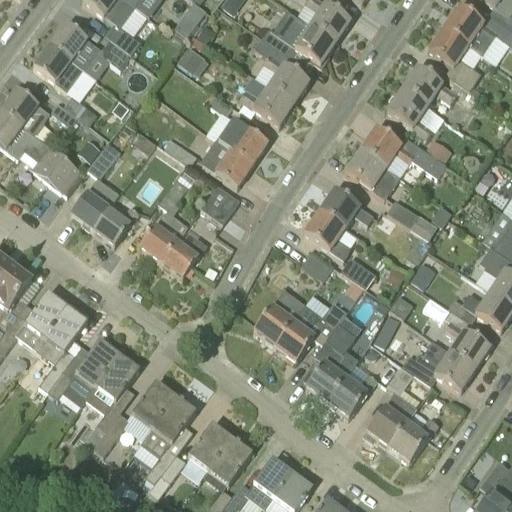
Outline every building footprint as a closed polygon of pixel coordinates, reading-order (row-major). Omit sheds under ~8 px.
[(131,12),(119,3),(115,0),(87,0),(81,9),(118,36),(134,14),(131,12)] [(115,0),(119,3),(131,12),(139,0),(115,0)] [(180,0),(192,8),(197,0),(180,0)] [(229,0),(220,13),(232,22),(239,12),(230,0),(229,0)] [(343,0),(361,12),(368,0),(343,0)] [(511,24),(509,22),(511,17),(511,0),(472,0),(492,14),(487,22),(511,39),(511,24)] [(308,33),(334,51),(348,30),(310,2),(304,11),(317,20),(308,33)] [(183,19),(196,29),(199,25),(204,18),(192,8),(186,16),(183,19)] [(511,39),(487,22),(482,30),(457,13),(442,35),(468,54),(481,63),(495,43),(511,54),(511,39)] [(308,33),(286,17),(271,39),(267,36),(261,45),(289,65),(294,56),(319,73),(334,51),(308,33)] [(48,53),(81,78),(92,65),(98,56),(64,30),(48,53)] [(209,48),(214,37),(204,32),(198,42),(209,48)] [(460,67),(468,54),(442,35),(427,58),(449,73),(444,82),(468,98),(480,81),(460,67)] [(283,74),(289,65),(261,45),(254,56),(267,66),(262,72),(275,81),(266,94),(292,113),(308,90),(283,74)] [(124,59),(124,58),(111,48),(103,59),(103,64),(120,76),(130,63),(124,59)] [(65,99),(81,78),(48,53),(32,74),(65,99)] [(193,80),(203,66),(204,65),(188,53),(176,69),(192,81),(193,80)] [(400,97),(426,114),(435,101),(449,111),(456,102),(415,74),(400,97)] [(278,134),(292,113),(266,94),(258,107),(245,99),(239,107),(278,134)] [(0,120),(32,144),(34,141),(36,142),(43,132),(42,131),(49,122),(15,97),(0,117),(0,120)] [(418,127),(426,114),(400,97),(385,119),(425,146),(431,137),(418,127)] [(224,124),(231,114),(210,99),(202,108),(224,124)] [(76,124),(85,113),(71,102),(62,114),(76,124)] [(69,134),(76,124),(62,114),(57,110),(50,120),(69,134)] [(96,121),(85,113),(77,124),(88,132),(96,121)] [(48,154),(32,144),(0,120),(0,155),(15,167),(24,156),(39,167),(31,177),(65,202),(82,179),(48,154)] [(228,158),(251,173),(267,151),(232,127),(217,150),(228,158)] [(425,158),(403,143),(397,152),(373,136),(359,157),(385,175),(394,162),(408,172),(411,167),(436,185),(444,172),(425,158)] [(189,173),(196,163),(170,144),(163,155),(189,173)] [(90,171),(101,157),(86,146),(75,160),(90,171)] [(425,158),(444,172),(445,172),(442,170),(451,158),(433,146),(425,158)] [(99,186),(120,159),(107,149),(101,157),(90,171),(86,176),(99,186)] [(399,184),(385,175),(359,157),(344,180),(383,207),(399,184)] [(236,195),(251,173),(228,158),(220,170),(208,163),(202,172),(236,195)] [(159,270),(187,233),(169,219),(186,195),(174,186),(157,211),(166,217),(163,221),(162,221),(138,255),(159,270)] [(148,187),(135,206),(144,212),(157,193),(148,187)] [(92,238),(107,216),(116,204),(94,188),(70,222),(92,238)] [(222,232),(238,209),(216,193),(200,216),(222,232)] [(317,218),(343,236),(352,223),(367,232),(373,223),(332,196),(317,218)] [(418,223),(394,207),(386,220),(409,235),(409,236),(427,247),(437,233),(418,221),(418,223)] [(120,226),(107,216),(92,238),(113,254),(138,220),(129,214),(120,226)] [(337,246),(343,236),(317,218),(302,240),(329,259),(342,267),(351,255),(337,246)] [(511,227),(493,256),(490,254),(489,255),(511,269),(511,227)] [(187,233),(159,270),(181,287),(206,253),(198,247),(189,258),(176,249),(187,233)] [(511,282),(507,278),(511,270),(511,269),(489,255),(479,271),(485,275),(483,277),(497,286),(489,298),(511,313),(511,282)] [(321,289),(331,275),(309,260),(299,273),(321,289)] [(0,285),(10,272),(0,264),(0,285)] [(364,296),(375,281),(349,264),(339,279),(351,287),(362,294),(364,296)] [(0,345),(25,311),(17,305),(30,288),(10,272),(0,285),(0,345)] [(217,276),(208,272),(204,280),(213,284),(217,276)] [(399,291),(404,281),(391,274),(385,284),(399,291)] [(429,284),(415,275),(408,286),(421,296),(429,284)] [(362,294),(351,287),(343,298),(354,306),(362,294)] [(273,354),(304,312),(282,297),(251,339),(273,354)] [(500,339),(511,320),(511,313),(489,298),(480,312),(466,302),(460,311),(453,306),(447,315),(449,317),(457,323),(469,331),(475,322),(500,339)] [(43,346),(67,314),(47,299),(33,317),(25,311),(0,345),(0,365),(25,332),(43,346)] [(388,312),(378,306),(372,315),(381,322),(388,312)] [(322,352),(335,334),(346,319),(332,309),(321,324),(304,312),(273,354),(295,370),(313,345),(322,352)] [(67,372),(79,356),(71,350),(87,329),(67,314),(43,346),(61,360),(38,392),(47,400),(67,372)] [(457,323),(449,317),(443,325),(449,329),(442,338),(456,347),(448,359),(474,377),(489,355),(464,339),(469,331),(457,323)] [(382,354),(390,339),(379,333),(371,349),(382,354)] [(326,410),(345,384),(356,369),(342,358),(351,345),(335,334),(322,352),(313,364),(321,371),(304,394),(326,410)] [(94,395),(118,362),(98,347),(87,362),(79,356),(67,372),(47,400),(57,407),(61,400),(80,414),(85,407),(94,395)] [(373,365),(378,358),(370,352),(364,361),(370,365),(373,365)] [(459,400),(474,377),(448,359),(438,373),(425,364),(413,382),(429,393),(435,384),(459,400)] [(93,455),(119,420),(111,414),(138,377),(118,362),(94,395),(85,407),(103,421),(79,453),(89,460),(92,456),(92,455),(93,455)] [(397,403),(412,382),(400,373),(385,393),(397,403)] [(345,384),(326,410),(347,426),(376,387),(367,381),(357,393),(345,384)] [(150,436),(174,404),(154,389),(131,422),(150,436)] [(405,429),(405,430),(415,416),(392,401),(365,439),(387,455),(405,429)] [(174,461),(175,462),(191,441),(183,435),(195,419),(174,404),(150,436),(151,436),(133,460),(151,474),(143,484),(145,485),(152,491),(174,461)] [(92,455),(92,456),(102,463),(128,427),(119,420),(93,455),(92,455)] [(405,429),(387,455),(408,471),(437,432),(428,426),(418,439),(405,430),(405,429)] [(207,478),(231,446),(211,431),(187,463),(207,478)] [(207,478),(226,491),(228,493),(251,460),(231,446),(207,478)] [(185,469),(175,462),(174,461),(152,491),(153,491),(148,498),(148,499),(157,506),(185,469)] [(257,511),(267,511),(291,481),(271,467),(249,496),(241,490),(225,511),(243,511),(248,505),(257,511)] [(511,511),(511,485),(505,480),(508,476),(498,469),(479,494),(488,501),(479,511),(511,511)] [(298,511),(310,496),(291,481),(267,511),(298,511)] [(152,491),(145,485),(141,491),(140,492),(148,498),(153,491),(152,491)] [(224,511),(231,503),(222,497),(222,496),(221,497),(210,511),(224,511)] [(131,511),(134,506),(122,502),(117,511),(131,511)]
